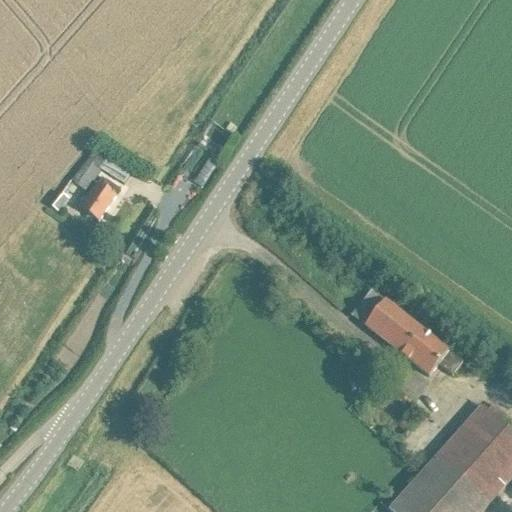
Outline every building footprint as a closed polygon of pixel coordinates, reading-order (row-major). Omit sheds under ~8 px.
[(129,175),(112,164),(91,151),(71,184),(86,194),(100,171),(123,185),(129,175)] [(210,161),(194,184),(201,189),(217,166),(210,161)] [(98,224),(115,198),(96,185),(79,211),(98,224)] [(58,214),(69,201),(62,196),(51,209),(58,214)] [(451,378),(461,364),(370,292),(350,318),(428,379),(437,367),(451,378)] [(477,377),(486,365),(475,356),(466,369),(477,377)] [(422,421),(431,429),(445,415),(436,406),(422,421)] [(505,418),(492,407),(486,413),(481,408),(388,511),(482,511),(511,479),(511,436),(499,425),(505,418)]
